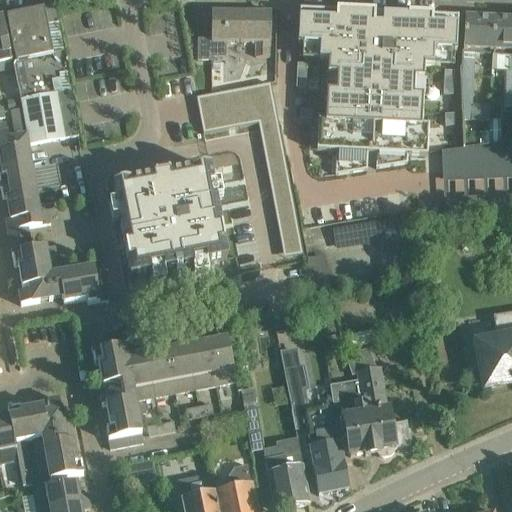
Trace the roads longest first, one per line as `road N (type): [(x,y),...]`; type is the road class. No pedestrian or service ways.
road 1 (unknown): [(5,331),(64,311),(247,284),(253,257),(241,217)]
road 2 (residential): [(0,395),(72,382),(83,393),(105,511)]
road 3 (residential): [(511,442),(356,511)]
